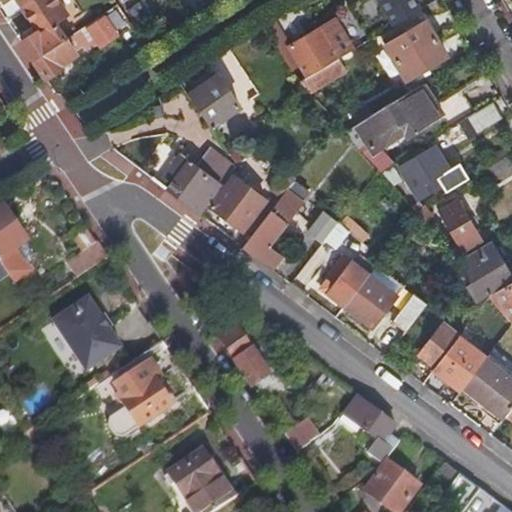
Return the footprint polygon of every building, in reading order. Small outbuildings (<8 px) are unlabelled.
[(33,61),(66,40),(56,25),(69,16),(58,0),(34,0),(23,8),(26,13),(38,32),(22,43),(33,61)] [(425,0),(382,0),(397,24),(428,4),(425,0)] [(105,19),(89,29),(102,47),(117,36),(105,19)] [(289,36),(278,19),(264,28),(275,45),(289,36)] [(340,59),(354,51),(337,21),(289,48),(308,78),(340,59)] [(397,64),(437,40),(426,22),(407,33),(405,29),(392,36),(395,40),(386,46),(397,64)] [(33,61),(46,80),(62,69),(60,66),(76,55),(66,40),(33,61)] [(448,58),(437,40),(397,64),(410,86),(418,81),(416,77),(448,58)] [(347,71),(340,59),(308,78),(300,83),(309,93),(347,71)] [(190,98),(211,130),(242,110),(220,77),(190,98)] [(439,120),(420,88),(356,126),(369,147),(381,140),(388,150),(395,147),(392,142),(403,135),(399,128),(406,123),(414,135),(439,120)] [(451,128),(474,115),(462,94),(439,108),(451,128)] [(501,116),(494,103),(474,115),(482,128),(501,116)] [(237,167),(249,151),(240,144),(230,158),(237,167)] [(435,147),(400,168),(419,200),(442,186),(441,185),(450,179),(446,173),(449,171),(435,147)] [(231,174),(234,171),(208,151),(196,167),(181,155),(158,184),(200,216),(209,204),(231,174)] [(511,177),(511,155),(485,172),(494,188),(511,177)] [(391,165),(379,172),(392,186),(401,181),(391,165)] [(267,191),(280,200),(287,191),(292,184),(297,179),(284,169),(267,191)] [(213,207),(235,177),(231,174),(209,204),(213,207)] [(213,207),(212,209),(224,218),(233,224),(244,233),(267,201),(235,177),(213,207)] [(307,196),(292,184),(287,191),(302,203),(307,196)] [(287,191),(280,200),(243,249),(268,268),(277,255),(270,249),(297,212),(303,204),(302,203),(287,191)] [(460,262),(484,248),(458,204),(439,215),(460,251),(454,255),(460,262)] [(28,242),(5,207),(0,210),(0,263),(8,276),(15,286),(32,273),(17,250),(28,242)] [(362,244),(369,237),(350,217),(342,224),(362,244)] [(233,224),(224,218),(220,223),(229,230),(233,224)] [(349,232),(338,224),(325,242),(336,250),(349,232)] [(511,283),(511,280),(490,244),(484,248),(460,262),(465,268),(472,263),(482,277),(476,280),(490,296),(511,283)] [(78,280),(107,260),(98,247),(69,267),(78,280)] [(334,289),(353,263),(344,257),(325,283),(327,284),(334,289)] [(0,281),(8,276),(0,263),(0,281)] [(322,290),(345,307),(369,275),(353,263),(334,289),(327,284),(322,290)] [(369,275),(397,297),(405,287),(377,266),(369,275)] [(369,275),(345,307),(373,329),(397,297),(369,275)] [(481,307),(490,296),(476,280),(467,286),(481,307)] [(511,283),(490,296),(511,320),(511,283)] [(394,322),(407,332),(427,306),(413,295),(394,322)] [(51,319),(84,370),(118,347),(85,296),(51,319)] [(420,356),(435,368),(436,366),(459,336),(443,324),(420,356)] [(511,349),(511,328),(501,339),(511,349)] [(269,377),(237,330),(221,341),(253,388),(269,377)] [(459,336),(436,366),(463,387),(489,354),(462,333),(459,336)] [(161,377),(146,354),(118,373),(129,390),(117,398),(121,404),(124,402),(127,407),(131,414),(141,428),(174,406),(157,380),(161,377)] [(511,377),(486,358),(464,389),(504,419),(511,408),(511,377)] [(397,427),(358,399),(347,418),(383,447),(367,467),(376,473),(399,443),(390,436),(397,427)] [(127,416),(131,414),(127,407),(123,410),(127,416)] [(38,427),(42,432),(50,426),(47,421),(38,427)] [(297,454),(320,439),(309,422),(286,437),(297,454)] [(195,511),(215,511),(234,499),(223,480),(204,451),(170,473),(190,502),(195,511)] [(388,463),(366,492),(392,511),(402,511),(420,488),(388,463)] [(465,511),(481,491),(461,476),(444,500),(459,511),(465,511)] [(481,491),(465,511),(485,511),(494,500),(481,491)]
